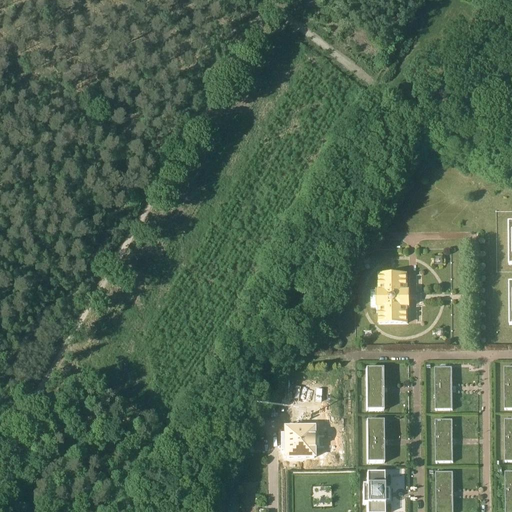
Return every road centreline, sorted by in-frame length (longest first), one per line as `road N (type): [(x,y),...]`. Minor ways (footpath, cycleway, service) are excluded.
road 1 (track): [(273,0),(0,458)]
road 2 (track): [(0,62),(174,165)]
road 3 (track): [(419,511),(417,356)]
road 4 (track): [(268,8),(379,85)]
